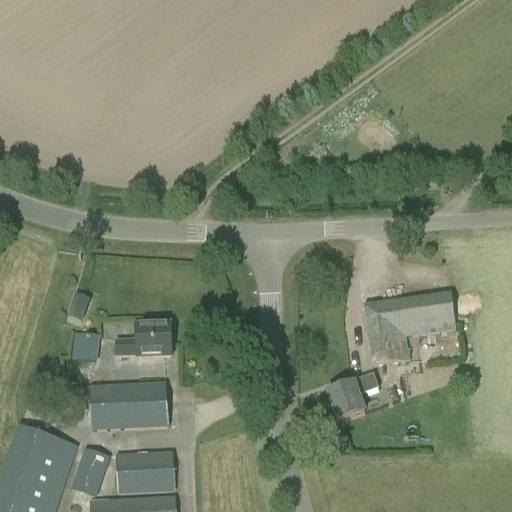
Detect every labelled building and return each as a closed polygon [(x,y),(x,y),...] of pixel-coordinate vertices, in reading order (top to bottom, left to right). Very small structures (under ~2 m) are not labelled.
[(81,325),(89,303),(75,298),(68,320),(81,325)] [(372,368),(409,363),(406,339),(455,331),(449,299),(363,309),(372,368)] [(117,344),(118,361),(171,358),(169,326),(135,327),(136,343),(117,344)] [(75,335),(74,360),(102,361),(102,336),(75,335)] [(457,344),(421,345),(422,361),(458,359),(457,344)] [(364,415),(358,399),(379,391),(374,379),(328,396),(339,424),(364,415)] [(166,387),(90,389),(91,434),(168,429),(166,387)] [(0,483),(0,511),(55,511),(77,450),(18,430),(0,483)] [(95,502),(110,461),(85,452),(70,494),(95,502)] [(118,498),(175,496),(173,454),(116,458),(118,498)] [(175,511),(175,500),(90,503),(90,511),(175,511)]
